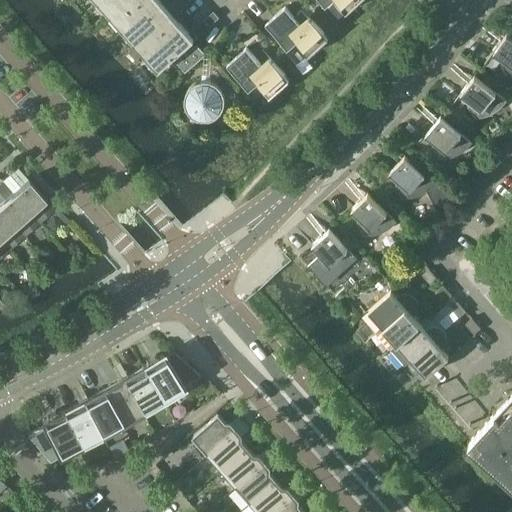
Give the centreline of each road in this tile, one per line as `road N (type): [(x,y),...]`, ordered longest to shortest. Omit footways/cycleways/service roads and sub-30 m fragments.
road 1 (tertiary): [(398,511),(204,277)]
road 2 (tertiary): [(175,296),(379,511)]
road 3 (tertiary): [(189,255),(0,37)]
road 4 (residential): [(511,346),(435,250),(511,148)]
road 5 (tertiary): [(270,209),(438,37)]
road 6 (tertiary): [(0,105),(154,277)]
